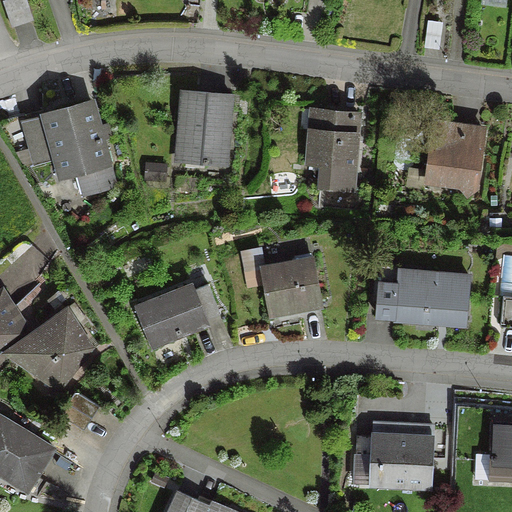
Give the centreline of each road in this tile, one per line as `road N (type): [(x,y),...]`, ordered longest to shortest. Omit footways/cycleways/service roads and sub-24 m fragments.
road 1 (residential): [(0,79),(79,54),(187,45),(511,87)]
road 2 (residential): [(511,374),(306,357),(209,373),(159,402),(125,439),(99,511)]
